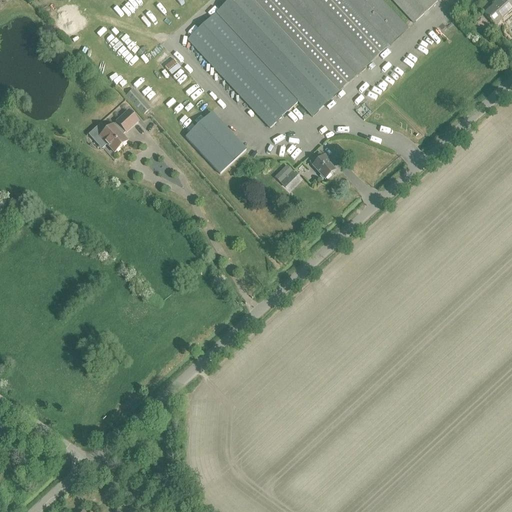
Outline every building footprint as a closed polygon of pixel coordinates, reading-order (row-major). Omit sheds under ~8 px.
[(252,0),(231,0),(216,14),(298,103),(312,118),(339,93),(252,0)] [(379,0),(252,0),(339,93),(407,30),(379,0)] [(391,0),(414,24),(437,2),(434,0),(391,0)] [(511,10),(511,0),(499,0),(484,14),(494,26),(511,10)] [(216,14),(187,41),(269,129),(298,103),(216,14)] [(127,98),(144,116),(148,111),(132,93),(127,98)] [(125,133),(126,133),(138,123),(128,112),(117,123),(113,127),(113,126),(100,138),(114,154),(127,142),(122,136),(125,133)] [(107,129),(119,117),(113,112),(102,123),(107,129)] [(185,138),(220,176),(246,151),(212,114),(185,138)] [(329,161),(324,156),(323,158),(320,154),(309,164),(312,167),(325,181),(335,171),(327,163),(329,161)] [(286,167),(275,179),(280,184),(292,173),(286,167)]
